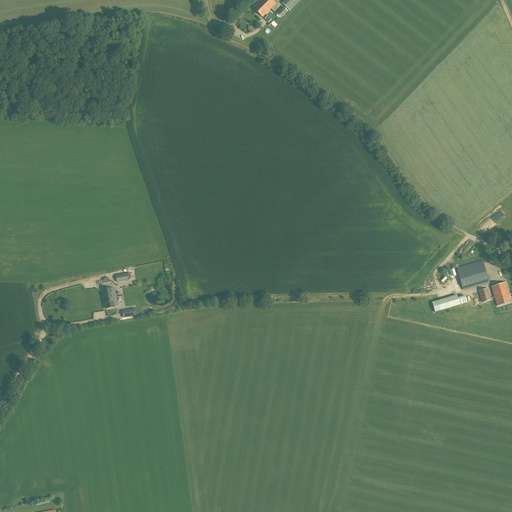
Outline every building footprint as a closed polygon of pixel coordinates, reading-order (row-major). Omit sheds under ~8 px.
[(261,0),(253,8),(262,18),(276,4),(271,0),(261,0)] [(286,0),(283,4),(290,11),(300,0),(286,0)] [(276,13),(281,18),(288,11),(283,6),(276,13)] [(483,262),(457,270),(463,290),(489,282),(483,262)] [(129,280),(129,279),(128,273),(120,274),(121,282),(129,280)] [(494,297),(491,298),(491,299),(495,298),(497,306),(511,302),(505,283),(491,287),(494,297)] [(103,290),(104,299),(116,297),(115,289),(112,289),(112,288),(103,290)] [(488,288),(478,291),(482,303),(491,300),(488,288)] [(432,302),(435,312),(467,303),(465,296),(457,298),(456,295),(432,302)] [(116,297),(104,299),(106,309),(115,307),(115,306),(118,306),(116,297)] [(126,310),(128,317),(135,316),(134,308),(126,310)]
